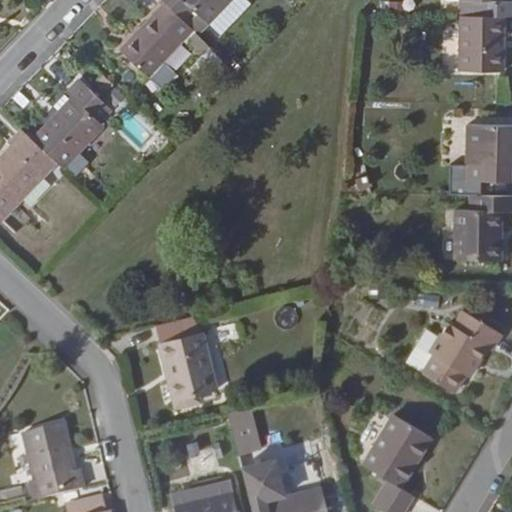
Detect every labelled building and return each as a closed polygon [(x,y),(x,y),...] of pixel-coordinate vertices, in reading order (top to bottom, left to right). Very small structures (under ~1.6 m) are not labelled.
[(163,71),(193,38),(189,35),(198,23),(209,34),(241,0),(176,0),(176,1),(174,0),(154,0),(153,1),(165,12),(120,59),(148,87),(163,71)] [(502,0),(460,0),(459,80),(503,80),(511,48),(511,6),(502,7),(502,0)] [(163,71),(148,87),(163,100),(177,85),(163,71)] [(213,85),(222,92),(232,82),(224,74),(213,85)] [(0,231),(2,233),(59,174),(63,177),(103,136),(101,134),(113,120),(78,87),(64,102),(73,110),(34,151),(24,141),(9,155),(12,158),(0,169),(0,231)] [(511,131),(467,132),(466,174),(480,173),(480,189),(511,188),(511,131)] [(511,206),(511,201),(471,201),(455,214),(454,267),(501,267),(501,219),(511,206)] [(417,294),(416,305),(438,309),(440,297),(417,294)] [(457,313),(431,359),(417,351),(404,372),(455,401),(465,382),(471,385),(488,355),(492,357),(502,339),(457,313)] [(215,402),(195,325),(154,336),(163,372),(170,371),(182,418),(201,413),(199,406),(215,402)] [(182,418),(170,371),(163,372),(174,420),(182,418)] [(251,396),(254,410),(266,407),(263,393),(251,396)] [(237,448),(261,442),(253,406),(228,412),(237,448)] [(391,487),(375,511),(376,511),(412,511),(419,501),(405,494),(434,442),(394,420),(365,472),(391,487)] [(66,434),(26,445),(37,490),(32,491),(36,511),(41,511),(89,500),(84,479),(77,480),(66,434)] [(191,470),(218,465),(214,444),(187,449),(191,470)] [(324,511),(320,495),(265,508),(258,479),(244,482),(251,511),(324,511)] [(173,508),(173,511),(198,511),(234,502),(232,493),(225,495),(223,489),(191,498),(190,499),(188,505),(173,508)] [(236,511),(234,502),(198,511),(236,511)]
